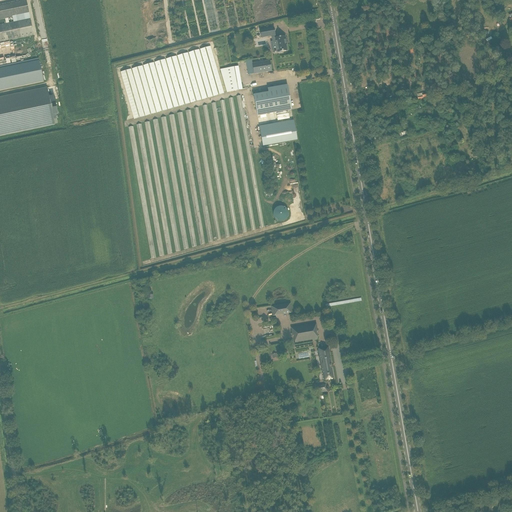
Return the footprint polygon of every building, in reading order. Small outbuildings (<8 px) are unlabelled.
[(30,19),(9,23),(8,18),(30,14),(26,0),(21,0),(0,4),(0,20),(5,19),(6,24),(0,24),(0,42),(34,36),(30,19)] [(275,35),(274,28),(260,30),(261,38),(275,35)] [(287,45),(286,43),(285,36),(275,38),(277,52),(278,52),(279,53),(282,52),(287,51),(286,45),(287,45)] [(223,94),(210,47),(200,49),(214,96),(223,94)] [(202,100),(212,97),(198,50),(189,53),(202,100)] [(201,100),(187,53),(178,56),(191,103),(201,100)] [(189,103),(176,56),(166,59),(180,106),(189,103)] [(39,58),(0,66),(0,90),(44,82),(39,58)] [(178,107),(164,60),(155,62),(168,109),(178,107)] [(271,71),(269,61),(252,64),(254,74),(271,71)] [(167,110),(153,63),(144,66),(157,113),(167,110)] [(155,113),(142,66),(132,69),(146,116),(155,113)] [(238,67),(225,69),(229,92),(242,89),(238,67)] [(144,116),(130,69),(121,72),(134,119),(144,116)] [(268,93),(256,95),(253,95),(257,116),(292,109),(287,85),(267,88),(268,93)] [(0,135),(55,124),(53,115),(58,114),(54,96),(49,97),(47,88),(0,97),(0,135)] [(250,170),(253,169),(242,95),(237,96),(239,109),(235,109),(233,97),(229,98),(230,109),(226,109),(224,100),(221,100),(229,150),(233,150),(231,138),(236,137),(238,151),(242,151),(240,141),(241,141),(241,139),(245,139),(250,170)] [(387,100),(382,101),(383,105),(388,104),(389,109),(398,107),(399,107),(398,102),(397,103),(396,99),(387,101),(387,100)] [(216,102),(212,103),(219,151),(223,151),(222,142),(216,102)] [(199,107),(195,108),(201,152),(205,151),(199,107)] [(277,120),(289,118),(288,111),(276,113),(277,120)] [(174,114),(170,115),(176,157),(181,156),(174,114)] [(166,116),(161,117),(166,151),(171,150),(166,116)] [(159,158),(164,157),(158,119),(153,119),(156,139),(159,158)] [(141,123),(137,124),(141,152),(146,151),(145,146),(149,145),(151,161),(156,160),(150,121),(145,122),(146,133),(143,133),(141,123)] [(297,140),(294,125),(260,131),(261,139),(263,146),(297,140)] [(129,127),(133,154),(138,154),(133,126),(129,127)] [(263,227),(258,188),(255,189),(259,228),(263,227)] [(238,202),(243,233),(247,232),(242,202),(239,202),(238,202)] [(234,235),(238,234),(233,203),(229,204),(234,235)] [(284,205),(272,209),(276,222),(288,218),(284,205)] [(221,209),(226,237),(230,237),(225,211),(224,212),(224,208),(221,209)] [(217,240),(221,239),(216,209),(212,210),(217,240)] [(213,241),(208,217),(204,218),(209,242),(213,241)] [(156,235),(159,256),(164,256),(163,248),(166,247),(167,254),(172,253),(170,234),(168,235),(166,223),(163,224),(165,242),(162,243),(161,234),(156,235)] [(271,306),(272,316),(292,312),(290,302),(271,306)] [(316,323),(311,324),(291,328),(292,336),(294,336),(295,344),(318,340),(316,332),(317,331),(316,323)] [(328,347),(318,349),(324,380),(334,378),(328,347)] [(326,385),(317,386),(318,393),(327,392),(326,385)]
